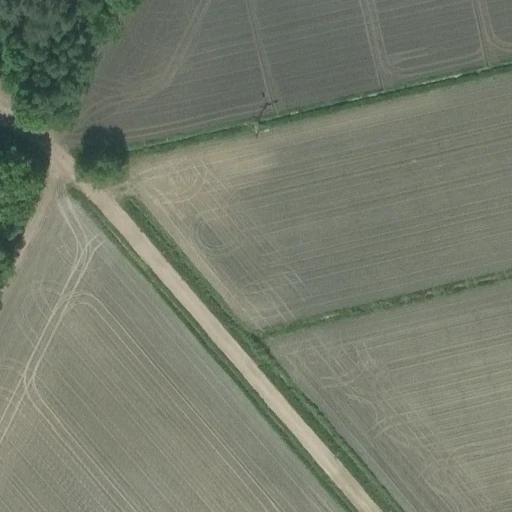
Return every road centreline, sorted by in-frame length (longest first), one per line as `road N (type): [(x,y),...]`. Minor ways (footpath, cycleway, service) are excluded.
road 1 (track): [(48,146),(371,511)]
road 2 (track): [(63,159),(0,278)]
